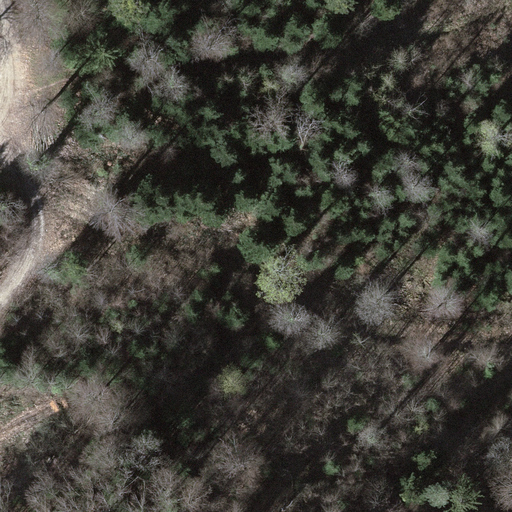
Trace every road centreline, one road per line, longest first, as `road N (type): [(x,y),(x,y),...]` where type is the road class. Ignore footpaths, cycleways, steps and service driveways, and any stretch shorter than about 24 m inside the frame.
road 1 (track): [(0,97),(132,59),(211,62),(384,37),(496,0)]
road 2 (track): [(38,213),(200,236),(324,299),(417,327),(511,331)]
road 3 (track): [(0,297),(35,238),(38,213),(25,158),(0,113)]
